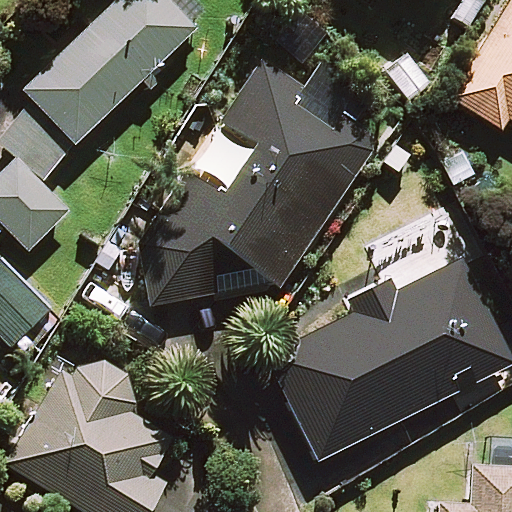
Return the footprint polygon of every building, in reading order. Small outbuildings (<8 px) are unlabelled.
[(136,82),(147,93),(157,83),(147,72),(191,30),(161,0),(114,0),(78,36),(72,30),(51,50),(56,56),(18,93),(30,105),(0,132),(0,150),(11,162),(0,173),(0,227),(1,228),(22,252),(63,214),(34,182),(69,149),(68,148),(136,82)] [(503,119),(511,124),(511,0),(509,0),(447,100),(495,130),(503,119)] [(373,141),(259,63),(217,123),(250,146),(216,197),(185,175),(134,246),(145,308),(204,297),(273,285),(373,141)] [(261,359),(313,462),(452,392),(445,378),(464,368),(472,382),(506,365),(453,262),(394,292),(389,282),(347,304),(352,313),(261,359)] [(44,311),(0,265),(0,340),(7,348),(44,311)] [(60,371),(3,464),(79,511),(142,511),(161,483),(146,474),(167,440),(127,415),(129,408),(130,401),(129,394),(127,387),(125,380),(121,374),(116,369),(110,365),(103,362),(97,360),(89,359),(82,360),(75,362),(69,364),(63,368),(60,371)] [(511,511),(511,471),(468,468),(466,507),(435,506),(434,511),(511,511)]
